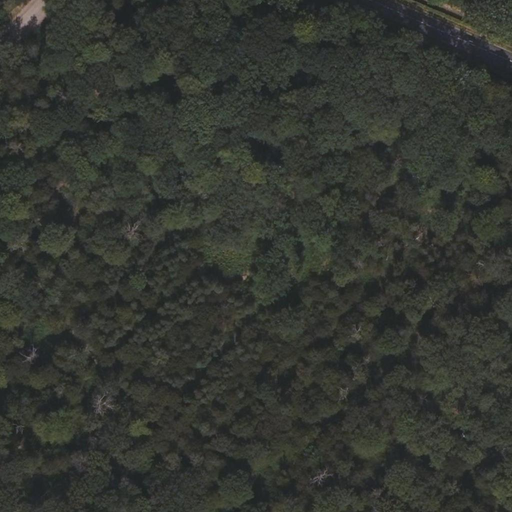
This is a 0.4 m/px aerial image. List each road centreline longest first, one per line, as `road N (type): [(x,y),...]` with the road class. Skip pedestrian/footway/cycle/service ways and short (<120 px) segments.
road 1 (track): [(0,236),(194,511)]
road 2 (secondary): [(365,0),(511,63)]
